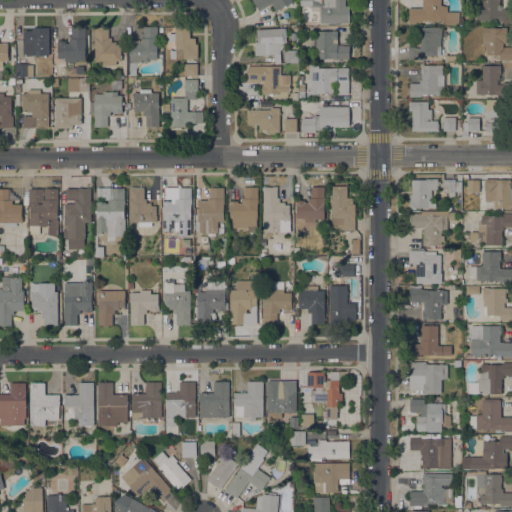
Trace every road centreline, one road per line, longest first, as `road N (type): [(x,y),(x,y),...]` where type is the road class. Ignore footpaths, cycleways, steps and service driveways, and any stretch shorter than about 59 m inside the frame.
road 1 (residential): [(379,351),(0,353)]
road 2 (residential): [(379,158),(0,159)]
road 3 (residential): [(379,511),(379,158)]
road 4 (residential): [(223,158),(223,0)]
road 5 (tertiary): [(379,158),(379,0)]
road 6 (tertiary): [(511,158),(379,158)]
